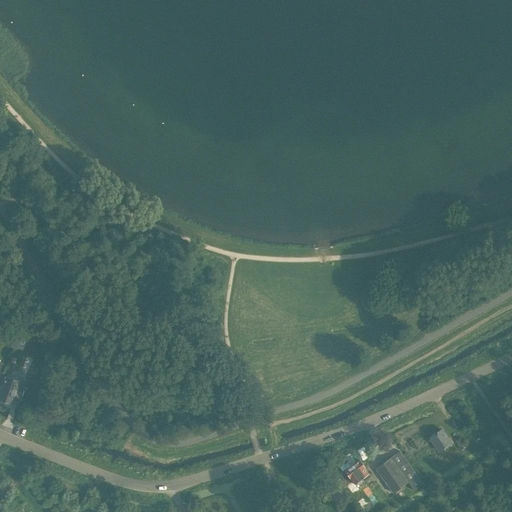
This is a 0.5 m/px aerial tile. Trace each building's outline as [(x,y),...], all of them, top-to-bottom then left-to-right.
[(1,378),(0,381),(0,390),(1,391),(0,393),(0,399),(7,402),(8,400),(19,404),(25,386),(19,384),(20,381),(6,376),(5,379),(3,379),(1,378)] [(441,429),(436,433),(434,433),(431,435),(431,437),(430,437),(439,451),(451,443),(441,429)] [(461,438),(456,441),(462,449),(466,446),(461,438)] [(423,483),(408,463),(399,451),(375,468),(383,479),(379,482),(389,495),(393,492),(408,482),(414,490),(423,483)] [(361,478),(363,480),(370,475),(359,460),(345,471),(357,487),(359,485),(356,482),(361,478)] [(387,502),(390,506),(405,495),(402,492),(387,502)]
